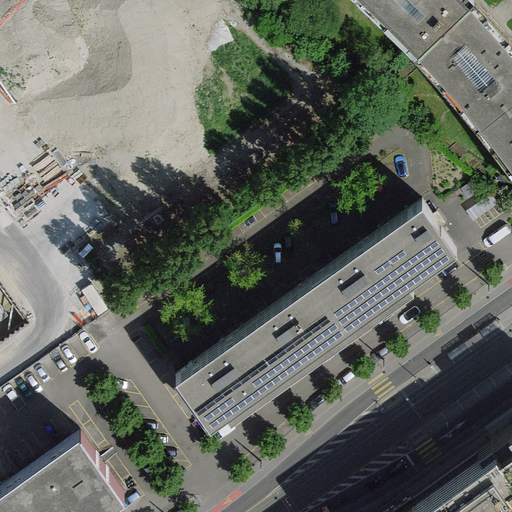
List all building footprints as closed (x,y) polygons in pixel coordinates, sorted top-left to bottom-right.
[(0,0),(0,120),(98,259),(247,64),(165,0),(0,0)] [(472,0),(363,0),(429,65),(494,139),(511,165),(511,43),(483,10),(472,0)] [(422,198),(174,374),(208,421),(455,245),(422,198)] [(0,326),(11,319),(0,304),(0,326)] [(511,422),(493,436),(511,462),(511,422)] [(0,511),(90,511),(126,487),(81,425),(12,474),(0,457),(0,511)] [(412,494),(424,511),(511,511),(511,462),(493,436),(412,494)] [(387,511),(424,511),(412,494),(387,511)]
